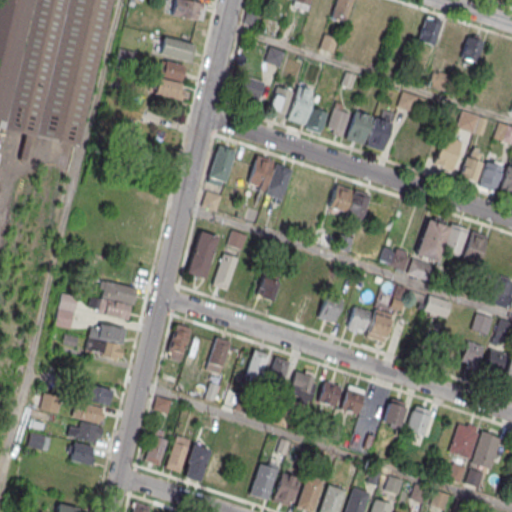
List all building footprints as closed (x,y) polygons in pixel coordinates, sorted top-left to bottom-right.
[(0,0),(108,0),(75,145),(64,142),(37,136),(24,133),(0,127),(0,0)] [(174,0),(186,0),(198,3),(194,19),(171,14),(174,0)] [(310,0),(292,0),(292,2),(308,8),(310,0)] [(344,22),(351,0),(334,0),(329,17),(344,22)] [(372,5),(355,0),(347,25),(363,31),(372,5)] [(432,45),(440,19),(424,15),(416,41),(432,45)] [(454,54),(462,31),(446,25),(437,48),(454,54)] [(482,39),(466,35),(459,62),(475,66),(482,39)] [(162,36),(194,44),(189,61),(157,53),(162,36)] [(279,64),(281,49),(267,48),(265,62),(279,64)] [(402,62),(386,54),(380,67),(396,75),(402,62)] [(160,59),(183,65),(179,81),(156,76),(160,59)] [(262,82),(244,76),(237,99),(255,105),(262,82)] [(156,77),(179,82),(177,88),(182,90),(180,100),(152,93),(156,77)] [(303,124),(312,88),(295,84),(286,120),(303,124)] [(266,113),(281,118),(291,90),(275,85),(266,113)] [(396,106),(410,110),(415,95),(400,91),(396,106)] [(340,137),(350,107),(334,101),(324,131),(340,137)] [(327,113),(313,106),(303,127),(317,133),(327,113)] [(370,116),(353,110),(344,138),(361,144),(370,116)] [(482,134),(486,117),(460,110),(455,128),(482,134)] [(389,122),(373,117),(363,145),(380,150),(389,122)] [(511,137),(511,126),(497,121),(492,138),(510,144),(511,137)] [(460,141),(443,135),(433,163),(450,169),(460,141)] [(234,150),(217,144),(206,176),(208,176),(206,182),(218,186),(220,180),(223,181),(234,150)] [(472,182),(486,153),(471,147),(458,175),(472,182)] [(272,160),(255,154),(246,182),(262,188),(272,160)] [(493,190),(501,165),(485,160),(477,185),(493,190)] [(290,168),(273,162),(263,193),(279,199),(290,168)] [(511,166),(506,165),(496,193),(511,197),(511,166)] [(285,194),(302,200),(311,176),(294,170),(285,194)] [(350,189),(334,183),(324,211),(341,217),(350,189)] [(369,196),(352,190),(343,218),(360,224),(369,196)] [(200,205),(213,209),(217,194),(205,191),(200,205)] [(414,255),(436,261),(440,249),(458,254),(466,228),(425,216),(414,255)] [(150,223),(120,218),(117,237),(146,243),(150,223)] [(198,229),(216,235),(202,278),(184,272),(198,229)] [(226,244),(239,248),(243,234),(230,230),(226,244)] [(487,236),(470,230),(461,258),(477,264),(487,236)] [(318,243),(346,251),(350,239),(322,231),(318,243)] [(401,271),(408,254),(384,244),(377,261),(401,271)] [(221,252),(210,285),(224,290),(235,257),(221,252)] [(405,272),(424,279),(429,265),(410,258),(405,272)] [(288,307),(297,283),(280,276),(281,275),(264,269),(254,295),(288,307)] [(511,282),(511,280),(497,275),(488,301),(503,307),(511,282)] [(135,287),(102,279),(98,296),(91,294),(87,309),(127,319),(135,287)] [(404,287),(397,284),(388,306),(396,309),(404,287)] [(310,315),(319,290),(303,285),(294,309),(310,315)] [(325,294),(316,318),(331,323),(340,299),(325,294)] [(450,301),(427,294),(422,309),(446,317),(450,301)] [(68,298),(67,300),(61,299),(54,323),(68,327),(75,300),(68,298)] [(353,306),(346,329),(351,330),(352,329),(353,327),(362,330),(369,312),(353,306)] [(374,309),(364,337),(380,342),(389,314),(374,309)] [(470,328),(486,334),(492,318),(475,312),(470,328)] [(124,327),(89,322),(85,353),(119,358),(121,345),(124,327)] [(179,361),(190,328),(176,323),(165,356),(179,361)] [(423,348),(426,336),(415,333),(412,345),(423,348)] [(214,336),(204,368),(218,373),(229,341),(214,336)] [(458,361),(475,366),(482,346),(465,340),(458,361)] [(481,369),(497,375),(505,354),(488,348),(481,369)] [(252,349),(241,382),(255,387),(266,354),(252,349)] [(511,351),(510,351),(501,378),(511,381),(511,351)] [(273,357),(262,390),(276,394),(287,361),(273,357)] [(113,381),(116,364),(88,359),(85,376),(113,381)] [(295,370),(287,393),(303,399),(312,375),(295,370)] [(322,380),(315,400),(332,406),(339,386),(322,380)] [(79,399),(108,404),(111,388),(82,384),(79,399)] [(346,384),(338,408),(355,413),(363,390),(346,384)] [(38,408),(55,414),(60,398),(43,393),(38,408)] [(165,413),(170,400),(156,396),(152,409),(165,413)] [(389,397),(381,421),(397,426),(406,403),(389,397)] [(66,434),(96,442),(101,425),(100,424),(104,409),(74,401),(70,418),(66,434)] [(413,405),(405,428),(421,434),(430,410),(413,405)] [(456,424),(447,452),(468,459),(476,433),(473,432),(475,427),(466,424),(465,427),(456,424)] [(154,428),(163,431),(160,438),(166,441),(158,466),(143,461),(154,428)] [(25,444),(45,450),(49,435),(29,430),(25,444)] [(479,432),(469,463),(488,470),(499,439),(479,432)] [(175,435),(189,439),(178,472),(164,468),(175,435)] [(279,438),(274,451),(283,455),(288,442),(279,438)] [(94,447),(72,442),(68,459),(90,464),(94,447)] [(208,449),(191,443),(184,461),(187,462),(182,477),(196,482),(208,449)] [(217,486),(228,453),(213,449),(203,481),(217,486)] [(246,489),(256,454),(241,450),(231,484),(246,489)] [(277,465),(265,499),(247,493),(258,462),(266,465),(267,461),(277,465)] [(452,462),(447,479),(459,483),(465,467),(452,462)] [(468,469),(463,483),(477,488),(482,473),(468,469)] [(270,499),(287,505),(297,479),(279,472),(270,499)] [(294,506),(310,511),(321,482),(319,481),(320,478),(311,475),(310,478),(304,476),(294,506)] [(388,476),(383,489),(397,494),(401,481),(388,476)] [(316,511),(326,484),(343,489),(335,511),(316,511)] [(413,484),(408,499),(419,504),(425,488),(413,484)] [(341,511),(350,486),(367,491),(360,511),(341,511)] [(434,490),(429,506),(442,510),(447,495),(434,490)] [(456,498),(451,511),(453,511),(465,511),(469,503),(456,498)] [(372,499),(367,511),(386,511),(389,504),(372,499)]
